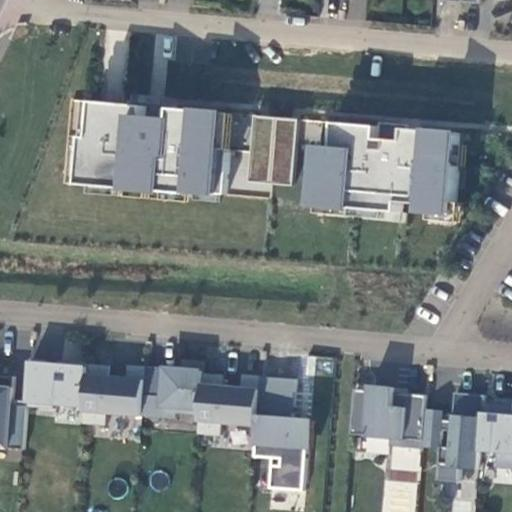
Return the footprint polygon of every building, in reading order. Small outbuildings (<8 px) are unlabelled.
[(111,103),(98,102),(95,138),(88,137),(84,185),(194,194),(194,190),(227,192),(231,150),(225,149),(228,113),(177,109),(178,104),(130,100),(130,104),(111,103)] [(291,186),(297,118),(251,114),(246,183),(291,186)] [(410,124),(383,122),(383,127),(341,123),(339,149),(326,148),(321,205),(402,211),(403,202),(428,204),(427,214),(455,216),(461,132),(410,128),(410,124)] [(333,376),(333,357),(306,357),(306,376),(333,376)] [(50,360),(33,359),(29,406),(56,408),(56,403),(87,406),(91,364),(62,361),(61,365),(50,364),(50,360)] [(206,361),(185,359),(184,376),(170,375),(171,368),(148,366),(144,414),(178,417),(179,411),(202,413),(205,374),(206,361)] [(148,366),(130,365),(129,378),(110,376),(111,366),(91,364),(87,406),(85,423),(108,425),(109,412),(144,415),(148,366)] [(0,446),(26,449),(29,406),(14,404),(17,376),(0,374),(0,446)] [(258,425),(263,376),(244,375),(243,388),(225,386),(226,375),(205,374),(202,413),(200,433),(222,435),(223,422),(258,425)] [(299,379),(263,376),(256,457),(273,458),(270,488),(304,491),(311,419),(295,417),(299,379)] [(397,392),(357,389),(353,434),(394,438),(393,446),(424,449),(429,395),(408,393),(408,398),(397,397),(397,392)] [(487,395),(457,392),(455,420),(446,419),(446,411),(428,410),(425,446),(442,447),(439,479),(462,481),(463,465),(481,466),(482,449),(486,401),(487,395)] [(500,451),(498,466),(511,467),(511,403),(486,401),(482,449),(500,451)]
